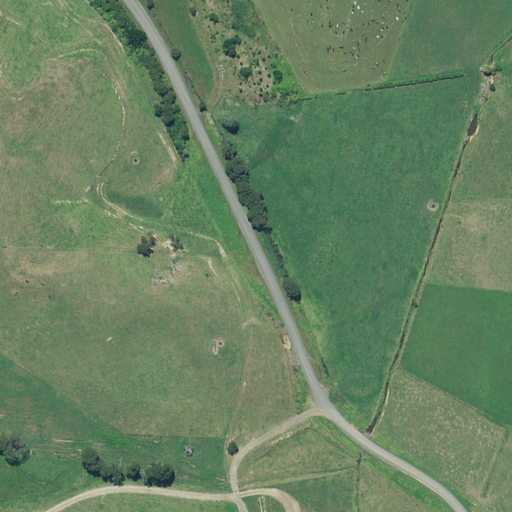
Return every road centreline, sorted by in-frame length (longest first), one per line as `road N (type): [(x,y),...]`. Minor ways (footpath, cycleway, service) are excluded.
road 1 (unclassified): [(454,511),(341,428),(314,394),(195,116)]
road 2 (unclassified): [(130,0),(195,116)]
